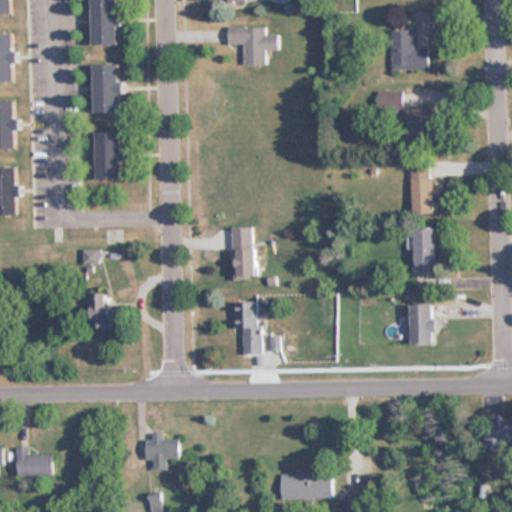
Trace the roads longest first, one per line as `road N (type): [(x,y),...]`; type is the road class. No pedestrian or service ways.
road 1 (residential): [(0,397),(511,387)]
road 2 (residential): [(162,0),(178,394)]
road 3 (residential): [(508,388),(496,0)]
